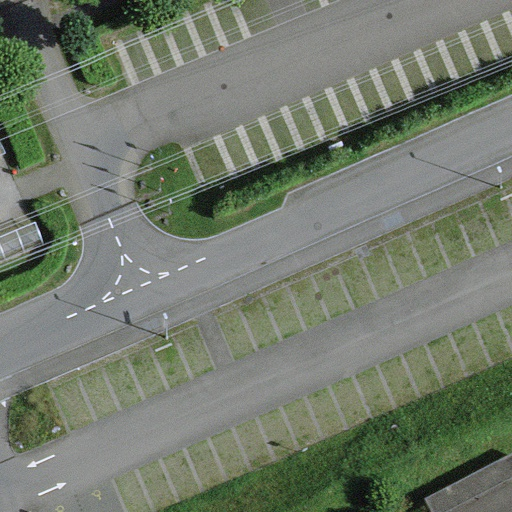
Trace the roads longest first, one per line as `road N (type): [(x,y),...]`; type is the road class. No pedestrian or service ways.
road 1 (residential): [(139,285),(511,124)]
road 2 (residential): [(139,285),(0,350)]
